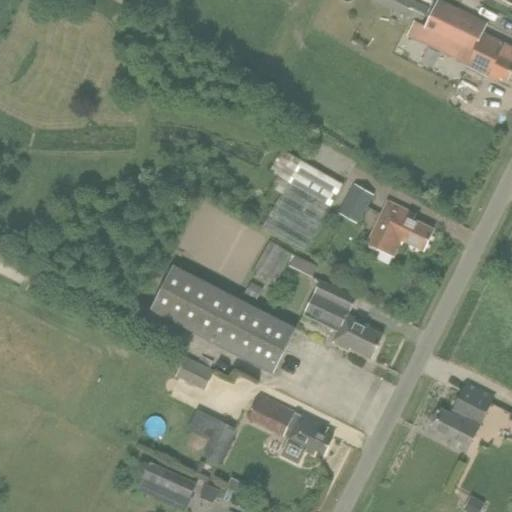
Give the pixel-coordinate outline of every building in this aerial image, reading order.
[(370,0),(421,24),(429,7),(412,0),(370,0)] [(475,50),(467,66),(498,81),(500,77),(507,80),(511,69),(511,47),(483,34),(488,24),(438,0),(425,26),(413,20),(405,35),(423,44),(431,29),(475,50)] [(276,177),(341,202),(350,178),(286,153),(276,177)] [(374,195),(354,184),(338,213),(358,224),(374,195)] [(413,220),(416,215),(388,201),(367,245),(394,259),(403,241),(423,251),(434,230),(413,220)] [(272,277),(277,266),(287,270),(296,251),(274,241),(260,272),(272,277)] [(33,259),(5,245),(0,255),(0,262),(25,275),(33,259)] [(312,278),(317,267),(295,256),(289,266),(312,278)] [(150,311),(273,373),(296,328),(173,266),(150,311)] [(356,298),(320,281),(303,315),(332,329),(334,325),(341,328),(334,342),(349,350),(350,348),(371,358),(383,334),(362,324),(363,322),(348,315),(356,298)] [(214,371),(184,357),(175,377),(205,391),(214,371)] [(439,408),(429,428),(450,439),(448,443),(465,452),(494,397),(467,384),(452,414),(439,408)] [(299,465),(306,451),(315,455),(317,451),(324,454),(333,437),(325,433),(328,429),(300,415),(298,420),(293,417),(295,413),(259,395),(248,418),(284,436),(287,428),(293,431),(286,445),(280,456),(299,465)] [(235,429),(220,421),(203,456),(218,464),(235,429)] [(137,490),(185,511),(198,484),(150,462),(137,490)] [(216,502),(221,491),(206,484),(201,495),(216,502)] [(462,510),(465,511),(480,511),(485,504),(470,496),(462,510)]
